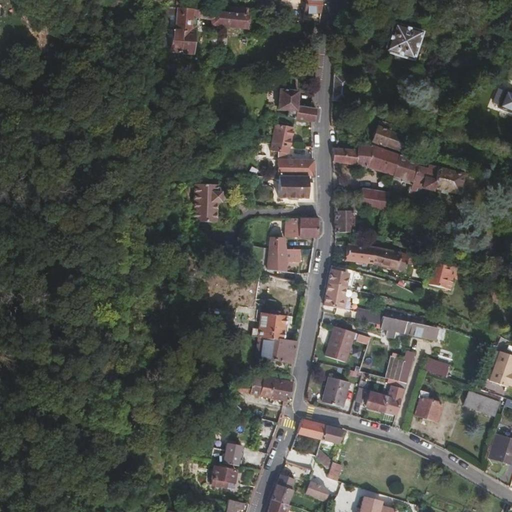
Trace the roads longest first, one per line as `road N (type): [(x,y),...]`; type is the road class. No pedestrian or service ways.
road 1 (secondary): [(293,407),(324,229),(322,124),(334,0)]
road 2 (residential): [(293,407),(401,435),(511,495)]
